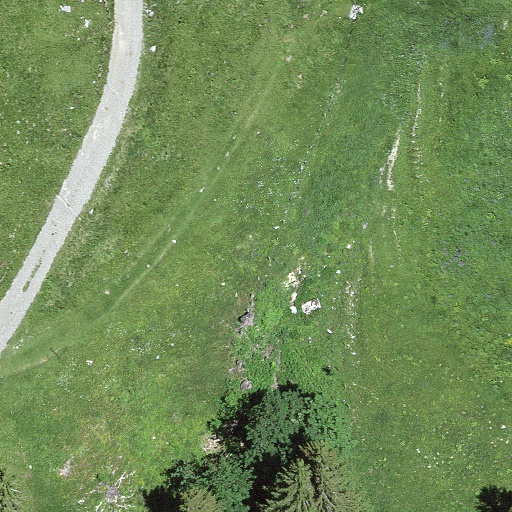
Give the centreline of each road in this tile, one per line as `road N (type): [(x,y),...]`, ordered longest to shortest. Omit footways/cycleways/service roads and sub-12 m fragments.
road 1 (track): [(0,351),(119,283),(371,0)]
road 2 (track): [(123,0),(122,73),(62,215),(0,329)]
